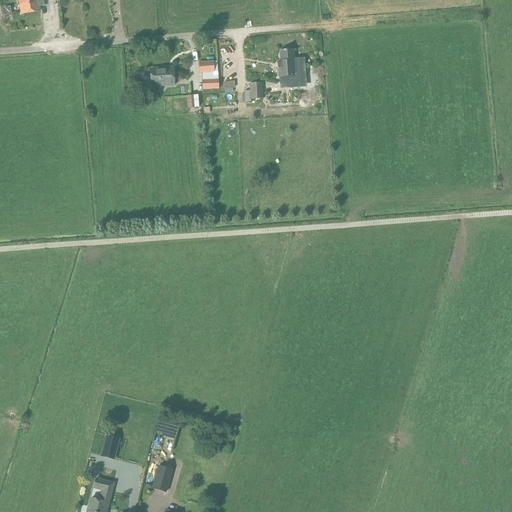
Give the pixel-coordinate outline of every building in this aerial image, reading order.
[(18,0),(21,15),(39,11),(39,7),(44,6),(42,0),(18,0)] [(279,61),(276,61),(277,77),(294,76),(294,73),(298,73),(297,67),(294,68),(292,48),(278,49),(279,61)] [(213,72),(212,61),(198,62),(199,73),(213,72)] [(173,68),(150,70),(151,87),(174,85),(173,68)] [(233,68),(223,69),(224,89),(234,88),(233,68)] [(305,79),(316,79),(316,70),(305,69),(305,79)] [(204,80),(201,80),(202,90),(218,88),(217,79),(204,80)] [(321,80),(306,80),(307,97),(322,97),(321,80)] [(250,100),(262,98),(262,82),(248,84),(250,100)] [(267,95),(277,92),(275,85),(265,87),(267,95)] [(196,95),(186,96),(187,108),(197,108),(196,95)] [(106,434),(101,456),(114,459),(119,438),(106,434)] [(167,449),(179,451),(180,444),(184,445),(185,438),(170,435),(167,449)] [(172,471),(158,467),(152,489),(166,493),(172,471)] [(106,511),(113,484),(96,479),(94,488),(103,491),(100,501),(91,499),(87,511),(103,511),(104,511),(106,511)]
